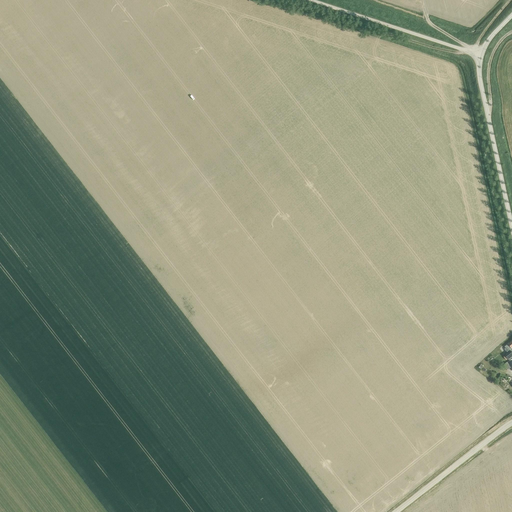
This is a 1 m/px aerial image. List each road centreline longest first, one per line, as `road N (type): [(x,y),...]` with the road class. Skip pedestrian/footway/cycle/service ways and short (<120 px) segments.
road 1 (unclassified): [(481,55),(309,0)]
road 2 (tertiary): [(511,227),(481,55)]
road 3 (unclassified): [(395,511),(511,423)]
